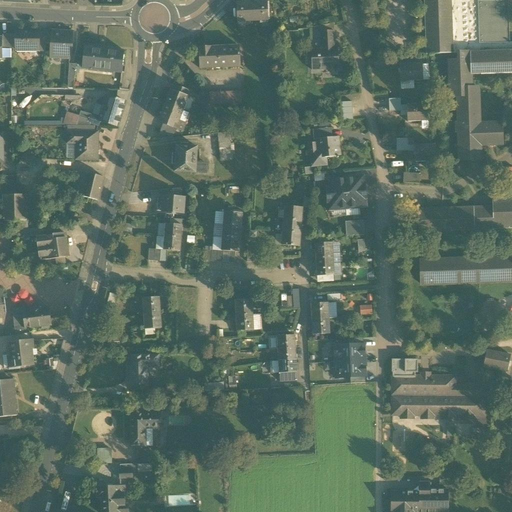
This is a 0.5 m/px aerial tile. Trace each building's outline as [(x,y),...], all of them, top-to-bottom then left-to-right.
[(423,0),(425,55),(453,54),(451,0),(423,0)] [(451,0),(453,54),(458,53),(469,53),(471,52),(469,2),(468,0),(451,0)] [(511,50),(511,42),(507,43),(506,1),(469,2),(471,52),(511,50)] [(237,5),(238,22),(267,20),(266,4),(237,5)] [(320,26),(321,32),(334,31),(334,24),(320,26)] [(21,52),(28,52),(31,56),(37,56),(37,52),(39,52),(39,48),(39,32),(38,31),(37,29),(30,29),(27,31),(17,32),(17,35),(17,47),(21,52)] [(50,57),(70,58),(70,46),(72,46),(73,32),(51,31),(51,44),(50,57)] [(334,40),(334,31),(321,32),(321,40),(334,40)] [(11,50),(11,47),(11,35),(3,36),(3,38),(1,38),(1,50),(11,50)] [(311,48),(312,71),(322,71),(322,67),(331,66),(332,70),(339,70),(338,47),(335,47),(334,40),(321,40),(321,48),(311,48)] [(199,49),(200,69),(211,69),(211,66),(227,65),(227,68),(239,68),(239,47),(199,49)] [(82,69),(122,73),(124,53),(84,48),(82,69)] [(1,50),(1,58),(11,59),(11,50),(1,50)] [(469,53),(470,75),(471,75),(511,73),(511,50),(471,52),(469,53)] [(471,88),(471,75),(470,75),(469,53),(458,53),(458,61),(448,61),(450,97),(457,97),(458,124),(455,124),(455,132),(458,132),(459,161),(481,160),(480,146),(502,145),(501,131),(506,130),(506,117),(479,118),(478,88),(471,88)] [(68,80),(74,81),(76,65),(69,64),(68,80)] [(399,65),(400,82),(414,82),(422,81),(422,64),(399,65)] [(422,64),(422,81),(430,81),(428,64),(422,64)] [(173,76),(178,79),(185,68),(180,65),(173,76)] [(414,82),(400,82),(400,90),(414,90),(414,82)] [(170,91),(165,104),(183,111),(188,98),(184,96),(186,91),(176,87),(174,93),(170,91)] [(208,105),(241,104),(241,92),(209,93),(208,105)] [(99,122),(118,127),(120,119),(121,119),(123,111),(126,103),(106,97),(103,107),(100,118),(98,121),(99,122)] [(340,103),(341,121),(353,120),(352,102),(340,103)] [(179,121),(183,111),(165,104),(160,118),(164,119),(161,127),(174,132),(175,129),(182,132),(185,123),(179,121)] [(96,105),(92,115),(100,118),(103,107),(96,105)] [(406,112),(407,122),(421,122),(428,121),(427,105),(401,106),(401,112),(406,112)] [(179,121),(185,123),(189,113),(183,111),(179,121)] [(63,125),(76,126),(79,116),(66,112),(65,119),(63,125)] [(89,126),(90,124),(92,115),(81,112),(79,116),(76,126),(89,126)] [(100,118),(92,115),(90,124),(98,126),(99,122),(98,121),(100,118)] [(161,127),(156,140),(171,138),(174,132),(161,127)] [(319,139),(331,138),(330,129),(313,130),(314,143),(309,144),(310,152),(317,151),(316,144),(320,144),(319,139)] [(76,160),(97,160),(97,133),(94,133),(67,132),(67,144),(76,144),(76,159),(76,160)] [(221,133),(223,155),(238,153),(236,132),(221,133)] [(319,139),(320,144),(321,158),(326,158),(341,156),(340,146),(339,146),(338,137),(331,138),(319,139)] [(76,144),(67,144),(66,144),(66,158),(76,159),(76,144)] [(196,173),(196,172),(196,163),(197,148),(187,147),(187,144),(181,144),(181,147),(176,147),(175,154),(173,154),(172,165),(175,165),(175,172),(196,173)] [(326,165),(326,158),(321,158),(320,144),(316,144),(317,151),(310,152),(311,167),(326,165)] [(414,151),(414,162),(425,162),(435,162),(435,145),(408,146),(408,151),(414,151)] [(435,170),(435,162),(425,162),(425,170),(435,170)] [(206,164),(196,163),(196,172),(206,173),(206,164)] [(73,195),(98,201),(104,178),(78,171),(73,195)] [(403,183),(419,184),(419,174),(403,174),(403,183)] [(3,177),(3,196),(17,196),(16,177),(3,177)] [(363,185),(363,181),(360,181),(357,179),(357,178),(344,179),(347,209),(357,208),(365,207),(365,199),(366,199),(364,184),(363,185)] [(330,184),(326,185),(327,188),(326,188),(327,203),(328,203),(329,210),(345,209),(347,209),(344,179),(331,180),(331,182),(330,184)] [(4,222),(12,222),(26,222),(25,195),(17,196),(3,196),(4,222)] [(511,196),(492,197),(492,206),(417,209),(418,232),(456,231),(511,228),(511,196)] [(162,212),(182,214),(183,198),(168,197),(164,197),(163,197),(163,202),(162,212)] [(303,198),(302,208),(311,209),(312,199),(303,198)] [(284,218),(283,220),(301,221),(302,208),(284,207),(284,209),(284,218)] [(345,209),(346,217),(358,216),(357,208),(347,209),(345,209)] [(346,217),(345,209),(329,210),(334,218),(346,217)] [(215,212),(214,225),(223,226),(224,212),(215,212)] [(224,212),(223,226),(241,227),(242,214),(224,212)] [(283,220),(283,232),(300,234),(301,221),(283,220)] [(363,221),(345,222),(346,236),(364,235),(363,221)] [(26,230),(26,222),(12,222),(12,231),(13,231),(23,230),(26,230)] [(133,225),(125,224),(124,232),(131,233),(133,225)] [(165,224),(164,237),(181,239),(182,226),(165,224)] [(214,225),(213,237),(222,238),(223,226),(214,225)] [(240,239),(241,227),(223,226),(222,238),(240,239)] [(23,230),(23,237),(43,236),(43,229),(26,230),(23,230)] [(299,247),(300,234),(283,232),(282,235),(282,244),(282,246),(299,247)] [(46,237),(37,239),(40,261),(50,260),(55,259),(65,258),(68,257),(65,238),(65,233),(52,235),(52,236),(46,237)] [(195,237),(187,236),(186,244),(194,245),(195,237)] [(164,237),(157,237),(156,237),(155,250),(161,250),(163,251),(164,237)] [(180,252),(181,239),(164,237),(163,251),(166,251),(180,252)] [(221,251),(222,238),(213,237),(212,250),(217,251),(221,251)] [(239,253),(240,239),(222,238),(221,251),(223,251),(229,252),(235,252),(239,253)] [(315,244),(315,255),(332,254),(332,243),(315,244)] [(265,251),(259,251),(253,251),(247,251),(247,263),(253,263),(259,263),(265,263),(265,251)] [(511,257),(496,258),(496,252),(476,253),(476,259),(420,261),(421,285),(511,281),(511,257)] [(315,255),(316,266),(333,265),(332,254),(315,255)] [(333,276),(333,265),(316,266),(317,277),(323,276),(333,276)] [(105,306),(115,309),(118,297),(108,295),(105,306)] [(142,299),(144,314),(160,313),(159,298),(142,299)] [(253,331),(252,315),(252,300),(235,301),(236,316),(237,332),(245,331),(253,331)] [(312,326),(313,335),(329,334),(328,319),(328,304),(311,304),(312,320),(312,326)] [(336,304),(328,304),(328,319),(336,319),(336,304)] [(371,305),(359,306),(360,316),(372,315),(371,305)] [(30,311),(23,312),(23,308),(12,310),(13,316),(15,331),(41,327),(41,330),(49,328),(49,326),(51,326),(48,308),(40,309),(40,308),(30,309),(30,311)] [(161,328),(160,313),(144,314),(145,330),(155,329),(161,328)] [(252,315),(253,331),(262,330),(261,315),(252,315)] [(108,349),(119,348),(119,336),(107,337),(108,349)] [(277,338),(278,349),(295,348),(294,336),(277,337),(277,338)] [(270,350),(278,349),(277,338),(270,339),(270,350)] [(8,368),(8,369),(33,366),(31,350),(34,350),(32,341),(8,343),(9,355),(10,362),(11,362),(12,367),(8,368)] [(348,346),(334,346),(335,363),(364,361),(364,345),(363,345),(348,346)] [(295,360),(295,348),(278,349),(279,361),(295,360)] [(495,385),(504,387),(507,372),(511,355),(486,351),(483,368),(498,370),(495,385)] [(4,368),(8,368),(12,367),(11,362),(10,362),(9,355),(3,356),(4,368)] [(130,382),(147,382),(147,367),(159,367),(159,355),(130,356),(130,382)] [(227,360),(230,365),(236,362),(233,356),(227,360)] [(296,373),(295,360),(279,361),(279,374),(296,373)] [(392,373),(392,376),(415,376),(415,373),(417,373),(418,360),(391,360),(391,373),(392,373)] [(279,374),(279,361),(271,362),(272,374),(279,374)] [(365,377),(364,361),(335,363),(336,378),(350,378),(365,377)] [(296,373),(279,374),(279,382),(296,381),(296,373)] [(231,377),(228,377),(229,390),(236,390),(236,376),(231,377)] [(474,416),(484,416),(485,397),(485,387),(474,387),(472,389),(472,390),(467,390),(467,389),(465,387),(455,386),(455,377),(430,377),(428,379),(428,380),(422,380),(422,379),(420,376),(415,376),(392,376),(392,416),(401,416),(413,416),(421,416),(434,416),(442,416),(454,416),(462,416),(474,416)] [(0,381),(0,417),(14,416),(10,380),(0,381)] [(130,397),(130,389),(130,384),(119,385),(119,398),(130,397)] [(142,397),(142,389),(130,389),(130,397),(142,397)] [(130,439),(145,439),(145,428),(153,428),(153,429),(157,429),(157,428),(160,428),(160,413),(130,413),(130,439)] [(98,463),(110,463),(110,450),(98,450),(98,463)] [(152,463),(137,464),(138,473),(152,472),(152,463)] [(118,471),(119,479),(131,479),(131,475),(130,465),(119,465),(119,471),(118,471)] [(447,511),(448,490),(429,490),(429,483),(419,483),(419,492),(391,492),(390,511),(447,511)] [(119,511),(119,506),(122,506),(122,494),(120,494),(119,487),(95,488),(95,498),(100,498),(99,511),(119,511)]
